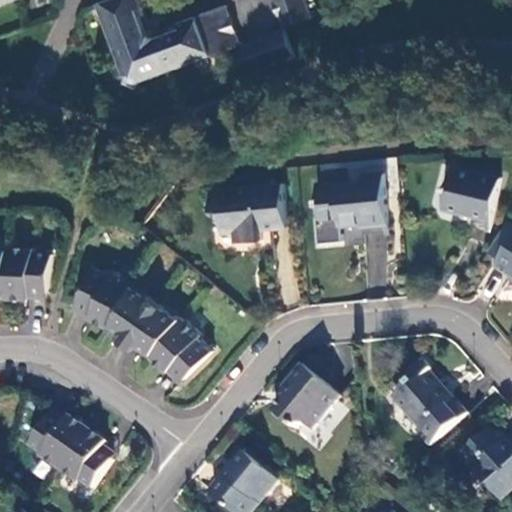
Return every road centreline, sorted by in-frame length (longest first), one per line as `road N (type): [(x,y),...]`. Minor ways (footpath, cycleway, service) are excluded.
road 1 (residential): [(196,450),(277,350),(314,330),(418,324),(463,332),(511,386)]
road 2 (residential): [(0,347),(50,348),(196,450)]
